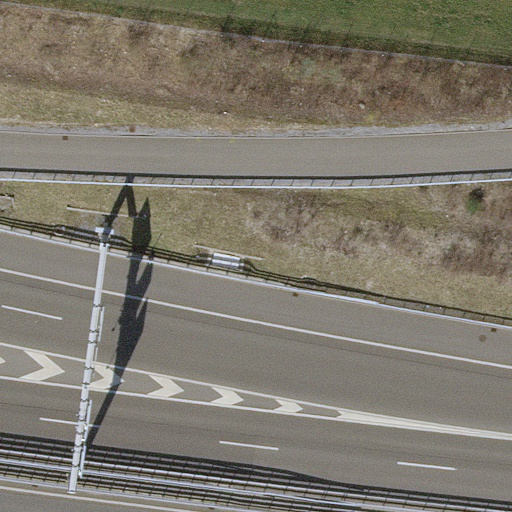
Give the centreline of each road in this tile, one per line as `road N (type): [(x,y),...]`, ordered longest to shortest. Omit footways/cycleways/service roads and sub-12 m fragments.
road 1 (motorway): [(511,411),(0,305)]
road 2 (motorway): [(511,471),(0,413)]
